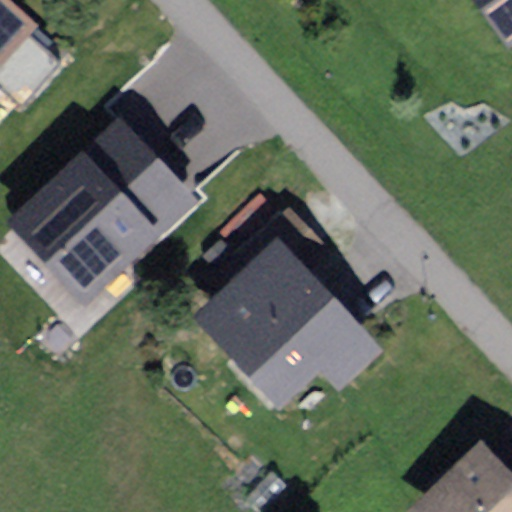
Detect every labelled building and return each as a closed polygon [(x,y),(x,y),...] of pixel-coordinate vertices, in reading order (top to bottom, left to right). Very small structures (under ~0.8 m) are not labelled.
[(511,0),(484,0),(509,33),(511,30),(511,0)] [(0,60),(26,30),(0,8),(0,60)] [(0,239),(74,317),(204,194),(122,109),(0,224),(0,239)] [(366,344),(269,238),(190,309),(287,416),(366,344)] [(511,511),(511,482),(473,442),(406,505),(412,511),(511,511)]
